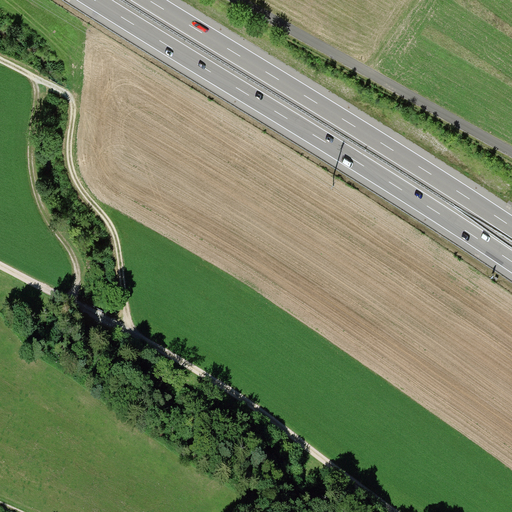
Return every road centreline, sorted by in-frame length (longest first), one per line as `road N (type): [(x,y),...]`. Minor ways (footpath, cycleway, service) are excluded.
road 1 (motorway): [(93,0),(511,261)]
road 2 (track): [(395,511),(182,361),(0,266)]
road 3 (motorway): [(511,225),(150,0)]
road 4 (track): [(0,61),(70,100),(69,166),(115,242),(126,330)]
road 5 (track): [(76,303),(71,256),(40,211),(28,175),(32,78)]
road 6 (track): [(511,154),(365,70)]
road 7 (track): [(365,70),(238,0)]
